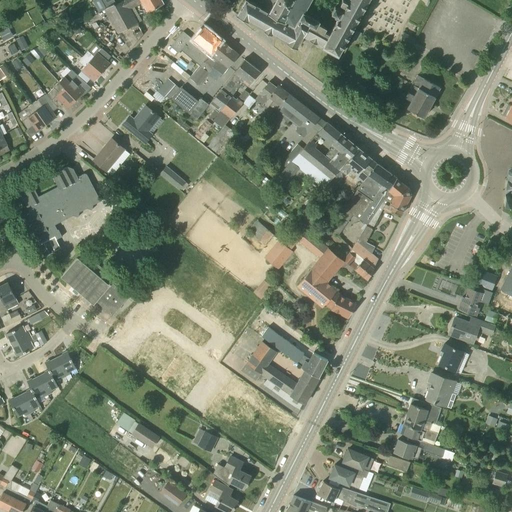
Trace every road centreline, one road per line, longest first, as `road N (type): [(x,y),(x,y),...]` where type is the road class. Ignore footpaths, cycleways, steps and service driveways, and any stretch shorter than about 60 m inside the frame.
road 1 (primary): [(269,511),(387,278)]
road 2 (residential): [(0,173),(80,123),(186,0)]
road 3 (secondary): [(357,124),(192,0)]
